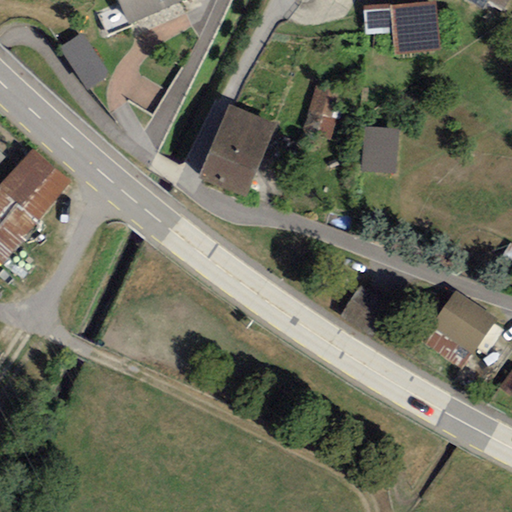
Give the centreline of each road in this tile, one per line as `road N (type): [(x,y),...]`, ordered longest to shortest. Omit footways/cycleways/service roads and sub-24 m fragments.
road 1 (primary): [(511,447),(237,282),(0,83)]
road 2 (track): [(371,511),(366,496),(339,472),(32,322),(0,371)]
